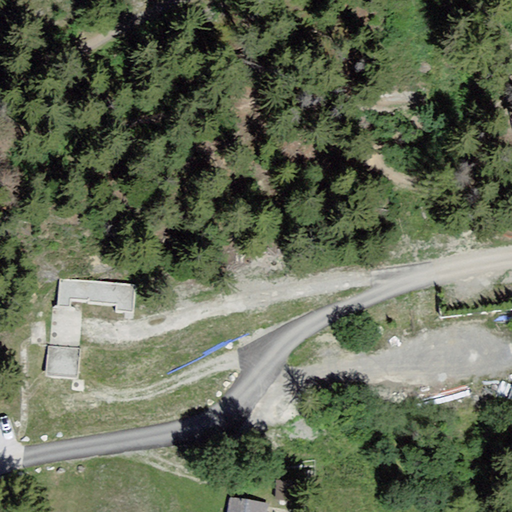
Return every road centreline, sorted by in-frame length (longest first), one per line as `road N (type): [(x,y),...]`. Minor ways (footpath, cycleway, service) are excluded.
road 1 (track): [(511,265),(387,291),(274,353),(220,418),(148,444),(21,461)]
road 2 (track): [(387,291),(113,343)]
